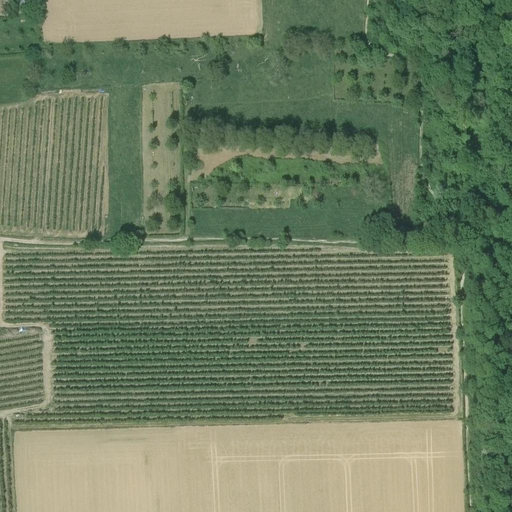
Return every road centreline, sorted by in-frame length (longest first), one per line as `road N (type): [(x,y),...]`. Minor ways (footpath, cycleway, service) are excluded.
road 1 (track): [(473,238),(0,239)]
road 2 (track): [(0,324),(45,330),(49,402),(0,416)]
